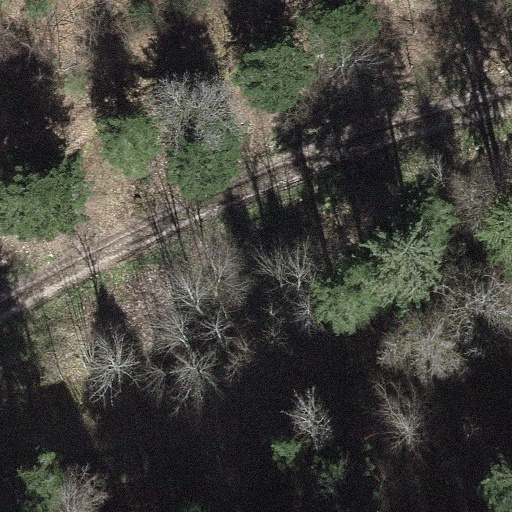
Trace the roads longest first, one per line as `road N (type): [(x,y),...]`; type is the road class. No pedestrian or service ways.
road 1 (track): [(0,306),(307,155),(511,102)]
road 2 (track): [(0,480),(388,418),(511,416)]
road 3 (track): [(208,0),(82,86),(0,164)]
